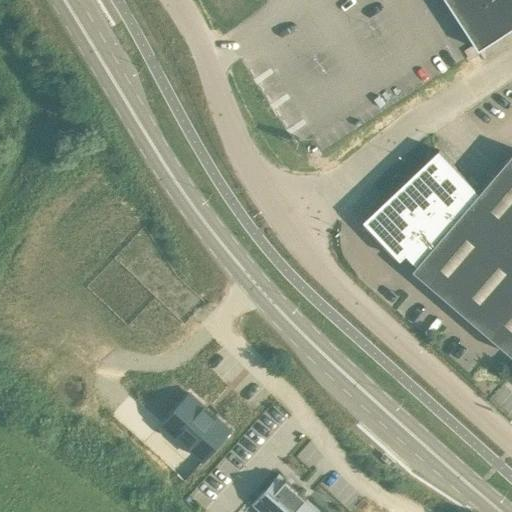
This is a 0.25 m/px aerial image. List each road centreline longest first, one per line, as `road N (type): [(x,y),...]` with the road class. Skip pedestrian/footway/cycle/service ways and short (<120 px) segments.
road 1 (primary): [(499,511),(256,286),(148,144),(57,0)]
road 2 (unclassified): [(511,444),(359,307),(284,215)]
road 3 (unclassified): [(284,215),(511,64)]
road 4 (unclassified): [(284,215),(236,139),(174,0)]
